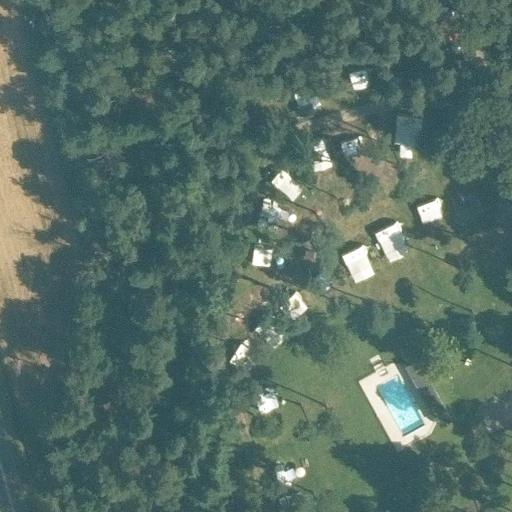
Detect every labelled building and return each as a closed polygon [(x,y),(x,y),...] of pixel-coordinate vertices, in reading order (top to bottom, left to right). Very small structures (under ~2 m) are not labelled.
[(414,113),(397,112),(395,153),(412,154),(414,113)] [(447,193),(457,222),(474,215),(464,187),(447,193)] [(373,230),(388,260),(408,250),(393,220),(373,230)] [(364,244),(343,249),(351,279),(372,274),(364,244)] [(265,313),(253,326),(273,344),(285,332),(265,313)]
